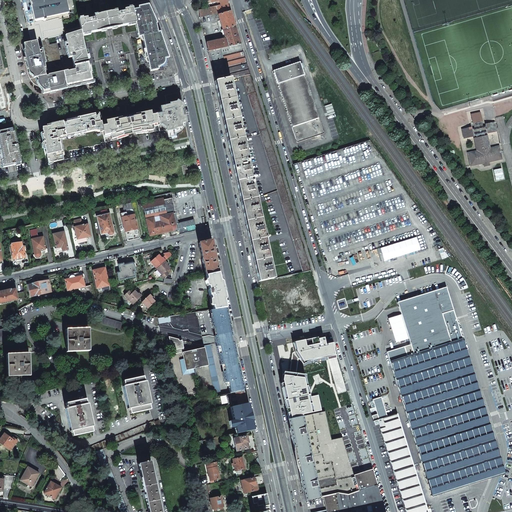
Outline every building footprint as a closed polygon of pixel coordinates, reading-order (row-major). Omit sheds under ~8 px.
[(66,0),(21,0),(26,22),(68,13),(69,12),(66,0)] [(208,52),(240,45),(228,3),(220,5),(216,6),(214,7),(209,8),(199,10),(201,17),(218,13),(218,15),(220,21),(225,39),(207,43),(208,52)] [(150,8),(148,4),(139,6),(132,8),(135,23),(138,37),(143,36),(151,71),(170,67),(166,54),(167,53),(165,46),(162,38),(156,21),(155,20),(152,13),(150,8)] [(109,29),(122,26),(123,26),(125,25),(135,23),(132,8),(123,10),(124,11),(117,13),(117,11),(105,14),(109,29)] [(45,38),(63,34),(60,20),(69,18),(68,13),(26,22),(31,42),(45,39),(45,38)] [(82,35),(92,33),(94,32),(95,32),(107,29),(109,29),(105,14),(104,14),(94,16),(94,18),(87,19),(86,18),(78,19),(80,26),(81,32),(82,35)] [(77,28),(66,31),(67,35),(81,32),(80,26),(77,27),(77,28)] [(86,53),(84,44),(82,35),(81,32),(67,35),(68,39),(70,47),(71,52),(72,58),(75,70),(67,72),(67,71),(63,72),(66,87),(79,84),(79,85),(85,84),(85,83),(92,81),(92,80),(86,55),(86,53)] [(67,89),(66,88),(66,87),(63,72),(57,43),(50,45),(48,39),(45,39),(31,42),(21,44),(23,51),(26,67),(28,73),(30,79),(32,81),(33,83),(34,84),(35,84),(37,85),(38,86),(42,90),(43,94),(55,91),(57,91),(67,89)] [(242,76),(249,75),(240,45),(208,52),(213,72),(215,82),(230,79),(242,76)] [(273,71),(292,127),(297,143),(324,134),(319,118),(318,118),(300,62),(273,71)] [(8,73),(0,75),(0,126),(13,124),(10,113),(11,106),(14,99),(8,73)] [(260,135),(268,133),(249,75),(242,76),(260,135)] [(229,142),(243,138),(230,79),(215,82),(218,91),(222,111),(226,131),(229,142)] [(161,112),(156,113),(160,131),(164,130),(167,143),(189,138),(184,117),(182,117),(181,114),(181,111),(183,110),(182,107),(179,92),(165,95),(167,106),(160,107),(161,112)] [(101,122),(101,126),(107,151),(161,138),(160,131),(156,113),(155,110),(135,115),(136,117),(129,119),(127,119),(126,120),(121,120),(120,118),(106,121),(101,122)] [(477,139),(475,139),(478,152),(469,154),(471,167),(484,164),(490,163),(503,160),(500,147),(491,149),(488,137),(485,137),(485,135),(488,134),(488,135),(498,132),(495,123),(486,125),(486,127),(484,128),(483,123),(481,114),(472,116),(474,125),(475,130),(473,130),(472,128),(463,130),(465,140),(474,138),(474,137),(477,136),(477,139)] [(49,163),(107,151),(101,126),(101,122),(100,122),(99,122),(98,115),(95,116),(95,115),(84,117),(84,115),(70,118),(70,120),(67,121),(46,125),(47,127),(45,127),(42,132),(43,133),(41,133),(42,138),(47,160),(49,159),(49,163)] [(0,150),(2,160),(1,161),(2,168),(21,163),(14,131),(12,132),(11,128),(0,130),(0,150)] [(279,193),(286,192),(285,188),(268,133),(260,135),(279,193)] [(242,201),(256,198),(243,138),(229,142),(231,152),(235,172),(240,192),(242,201)] [(303,272),(311,270),(286,192),(279,193),(303,272)] [(143,204),(150,236),(171,231),(174,230),(174,231),(178,230),(179,234),(196,230),(194,219),(175,224),(173,214),(176,213),(172,198),(143,204)] [(260,282),(274,279),(265,237),(267,237),(266,230),(263,230),(257,203),(258,202),(257,198),(256,198),(242,201),(244,212),(249,232),(253,252),(257,272),(260,282)] [(121,213),(127,241),(133,239),(140,238),(131,203),(122,205),(124,212),(121,213)] [(97,217),(101,235),(104,234),(107,233),(108,234),(109,236),(110,236),(111,236),(112,236),(113,235),(114,234),(114,233),(114,231),(109,214),(97,217)] [(73,222),(78,243),(87,241),(86,239),(86,237),(90,237),(88,224),(82,225),(81,219),(74,221),(73,222)] [(30,230),(35,255),(35,256),(36,257),(38,257),(39,257),(40,256),(40,255),(40,254),(40,253),(40,252),(40,250),(45,249),(43,237),(38,238),(36,229),(30,230)] [(52,234),(56,250),(62,249),(62,251),(65,251),(68,250),(64,232),(52,234)] [(203,264),(206,275),(218,273),(215,257),(212,244),(210,245),(209,241),(199,243),(202,259),(203,264)] [(10,244),(13,259),(16,259),(17,260),(19,260),(22,259),(22,258),(25,257),(24,246),(22,246),(22,242),(10,244)] [(150,262),(157,268),(165,261),(171,255),(168,252),(163,253),(165,255),(161,258),(160,256),(158,255),(150,262)] [(161,276),(163,279),(164,278),(168,274),(166,272),(170,268),(167,265),(167,264),(165,261),(157,268),(156,269),(162,275),(161,276)] [(117,273),(119,280),(135,277),(134,272),(135,272),(134,265),(132,263),(128,264),(123,265),(123,264),(118,265),(120,272),(117,273)] [(99,269),(93,271),(97,288),(101,287),(102,291),(110,290),(105,268),(99,269)] [(210,296),(213,310),(225,308),(226,308),(222,290),(218,273),(206,275),(209,290),(208,290),(209,296),(210,296)] [(65,280),(67,291),(76,289),(85,287),(82,276),(82,275),(82,274),(81,274),(80,274),(75,275),(70,276),(70,277),(69,277),(69,278),(69,279),(65,280)] [(38,283),(41,295),(51,292),(49,281),(43,282),(38,283)] [(28,285),(31,297),(41,295),(38,283),(33,284),(28,285)] [(76,289),(78,298),(87,296),(88,299),(94,298),(91,285),(85,287),(76,289)] [(502,463),(446,286),(397,302),(411,344),(387,352),(432,495),(497,474),(504,472),(502,463)] [(0,303),(1,303),(1,304),(12,302),(11,301),(18,299),(19,304),(26,299),(24,291),(16,293),(15,289),(11,290),(0,291),(0,303)] [(124,295),(133,304),(141,296),(138,293),(137,294),(134,291),(131,294),(128,291),(124,295)] [(142,302),(145,305),(152,298),(151,298),(152,297),(149,294),(142,302)] [(145,305),(148,308),(151,305),(155,301),(152,298),(145,305)] [(214,329),(215,336),(229,333),(228,326),(229,325),(228,319),(227,314),(226,315),(225,308),(213,310),(210,310),(211,318),(210,318),(212,329),(214,329)] [(96,315),(94,322),(120,329),(123,323),(96,315)] [(165,328),(174,327),(177,326),(176,315),(175,315),(167,317),(163,317),(162,318),(158,319),(159,326),(163,325),(164,326),(165,328)] [(66,329),(66,352),(89,351),(88,329),(66,329)] [(140,329),(138,336),(154,342),(157,335),(140,329)] [(228,386),(230,393),(242,391),(240,384),(242,383),(240,375),(240,372),(238,373),(235,358),(237,358),(236,353),(233,343),(232,344),(231,338),(230,336),(229,333),(215,336),(214,336),(215,340),(220,365),(222,365),(224,372),(222,372),(224,383),(226,383),(227,386),(228,386)] [(175,354),(177,354),(182,353),(184,352),(183,349),(183,348),(182,340),(179,341),(178,339),(174,338),(168,337),(170,343),(171,343),(172,351),(174,350),(175,354)] [(323,338),(311,341),(311,339),(293,343),(294,351),(304,366),(334,359),(330,344),(325,345),(323,338)] [(213,393),(214,397),(221,395),(210,344),(204,346),(204,348),(208,366),(214,393),(213,393)] [(183,359),(186,371),(194,369),(208,366),(204,348),(182,353),(183,359)] [(6,354),(7,377),(30,376),(29,353),(6,354)] [(180,360),(183,375),(195,372),(194,369),(186,371),(183,359),(180,360)] [(136,378),(123,381),(130,414),(150,409),(140,367),(133,368),(136,378)] [(300,415),(310,413),(319,411),(316,397),(307,398),(303,378),(299,377),(300,373),(283,371),(282,380),(291,419),(301,416),(300,415)] [(78,401),(65,403),(69,420),(72,436),(92,432),(85,399),(82,383),(75,384),(78,401)] [(233,406),(247,403),(245,397),(244,390),(242,391),(230,393),(233,406)] [(234,427),(236,433),(252,430),(249,416),(247,403),(233,406),(230,406),(233,420),(229,421),(231,428),(234,427)] [(348,495),(358,491),(353,475),(342,437),(331,440),(325,411),(301,416),(319,498),(323,497),(335,494),(338,493),(348,495)] [(380,429),(406,511),(427,511),(397,414),(381,419),(384,428),(380,429)] [(306,500),(319,498),(301,416),(291,419),(288,419),(291,431),(297,459),(303,485),(305,497),(306,500)] [(154,421),(86,448),(89,454),(96,452),(103,449),(161,425),(159,420),(155,422),(154,421)] [(4,433),(0,438),(0,443),(11,451),(18,441),(13,437),(12,439),(8,436),(4,433)] [(247,445),(255,443),(254,435),(246,436),(248,442),(247,442),(247,445)] [(237,451),(248,449),(247,445),(247,442),(248,442),(246,436),(234,439),(237,451)] [(96,452),(120,511),(125,511),(128,511),(103,449),(96,452)] [(235,471),(244,469),(244,467),(245,467),(244,463),(243,463),(241,457),(233,459),(234,465),(235,471)] [(161,511),(159,502),(150,461),(146,462),(146,461),(144,461),(145,462),(138,464),(140,475),(138,476),(139,480),(141,479),(145,494),(142,495),(143,499),(146,499),(148,511),(161,511)] [(56,462),(52,470),(59,481),(65,475),(56,462)] [(210,481),(219,479),(216,463),(214,463),(214,462),(212,462),(212,463),(206,465),(208,473),(210,481)] [(20,480),(32,487),(39,473),(28,467),(20,480)] [(358,491),(377,484),(372,469),(353,475),(358,491)] [(243,493),(256,490),(255,485),(264,484),(262,475),(254,477),(254,478),(241,481),(243,493)] [(50,481),(44,493),(55,500),(58,494),(61,488),(50,481)] [(339,511),(385,511),(384,508),(377,484),(358,491),(348,495),(338,493),(335,494),(339,511)] [(265,511),(270,510),(269,507),(269,505),(266,494),(249,498),(250,500),(253,499),(254,503),(257,502),(262,506),(263,511),(265,511)] [(339,511),(335,494),(323,497),(324,499),(326,510),(326,511),(339,511)] [(218,510),(222,509),(222,507),(223,507),(221,496),(210,499),(212,509),(213,509),(214,511),(218,510)]
